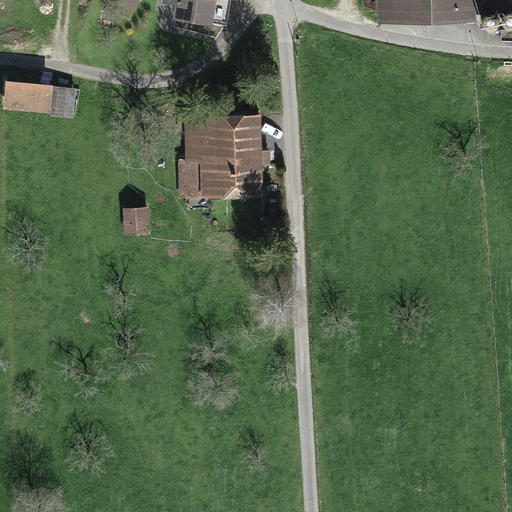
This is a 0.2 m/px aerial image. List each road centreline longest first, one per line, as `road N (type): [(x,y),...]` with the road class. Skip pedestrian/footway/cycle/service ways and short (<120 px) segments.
road 1 (unclassified): [(308,511),(270,0)]
road 2 (track): [(0,61),(139,83),(170,80),(268,0)]
road 3 (residential): [(275,0),(361,31),(511,52)]
